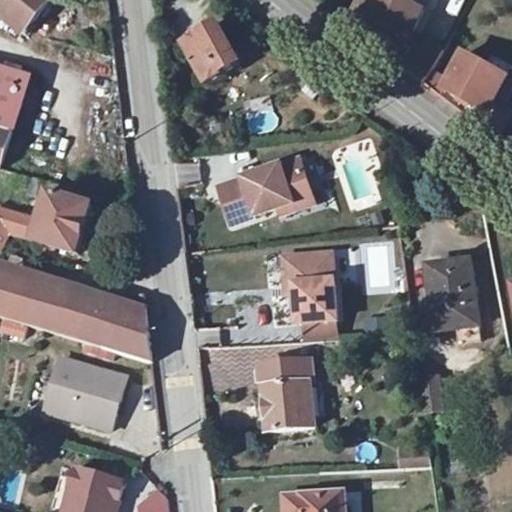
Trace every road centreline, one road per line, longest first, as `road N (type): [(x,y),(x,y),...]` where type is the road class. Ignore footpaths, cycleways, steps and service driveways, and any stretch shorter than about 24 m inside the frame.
road 1 (secondary): [(195,511),(131,0)]
road 2 (tertiary): [(267,0),(511,190)]
road 3 (unknown): [(474,0),(403,105)]
